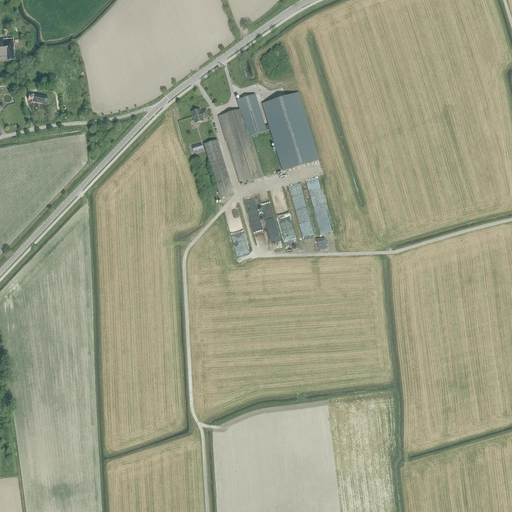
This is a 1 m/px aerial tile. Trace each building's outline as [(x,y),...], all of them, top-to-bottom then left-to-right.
[(7,40),(7,38),(6,38),(6,40),(2,40),(2,39),(0,38),(0,61),(8,61),(7,60),(14,59),(13,39),(7,40)] [(264,127),(266,132),(271,130),(284,171),(318,160),(298,94),(263,104),(270,125),(264,127)] [(44,105),(45,105),(45,104),(46,104),(47,105),(47,104),(48,103),(49,103),(49,101),(50,101),(49,100),(48,99),(49,98),(48,98),(46,98),(46,97),(33,95),(32,97),(29,96),(28,100),(32,101),(31,102),(44,105)] [(241,184),(262,177),(250,137),(266,132),(264,127),(254,95),(237,101),(240,110),(219,117),(226,142),(228,142),(241,184)] [(181,113),(192,110),(190,104),(179,108),(181,113)] [(203,119),(209,117),(207,110),(201,112),(200,109),(192,112),(196,124),(204,121),(203,119)] [(204,145),(220,197),(234,193),(218,140),(204,145)] [(192,147),(193,152),(203,149),(201,144),(192,147)] [(273,198),(284,244),(296,241),(286,195),(273,198)] [(324,237),(317,239),(319,250),(326,248),(324,237)]
